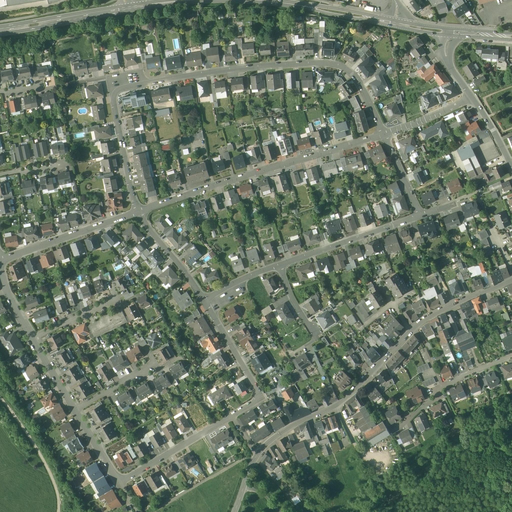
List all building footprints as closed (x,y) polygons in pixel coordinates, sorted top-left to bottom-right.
[(412,0),(411,0),(409,0),(410,2),(417,11),(425,5),(420,0),(412,0)] [(440,4),(437,5),(439,14),(448,11),(446,3),(440,4)] [(469,10),(464,3),(459,6),(464,13),(469,10)] [(464,13),(459,6),(454,10),(459,17),(464,13)] [(419,37),(416,37),(409,42),(415,49),(415,50),(420,46),(423,44),(419,37)] [(323,41),(322,45),(322,54),(334,55),(335,42),(323,41)] [(288,42),(277,42),(278,56),(289,55),(288,43),(288,42)] [(253,43),(242,44),(242,48),(243,55),(254,53),(253,43)] [(304,44),(296,45),(296,55),(305,54),(304,44)] [(313,44),(304,44),(305,54),(313,54),(313,44)] [(270,45),(260,46),(261,55),(271,54),(270,46),(270,45)] [(235,46),(228,47),(228,51),(226,51),(227,61),(237,60),(236,49),(236,46),(235,46)] [(420,46),(415,50),(415,49),(412,52),(418,61),(424,57),(426,55),(420,46)] [(218,47),(206,49),(208,58),(204,59),(205,60),(211,59),(212,63),(220,62),(218,47)] [(357,53),(347,48),(342,57),(352,62),(357,53)] [(501,52),(498,52),(498,50),(482,49),(482,53),(481,58),(497,59),(497,60),(504,61),(505,53),(501,52)] [(117,52),(111,54),(112,59),(107,60),(108,65),(109,69),(111,69),(112,69),(113,69),(119,67),(117,58),(118,58),(117,52)] [(200,52),(186,54),(187,58),(188,65),(188,66),(202,64),(202,61),(200,53),(200,52)] [(361,58),(360,58),(363,62),(369,57),(365,53),(364,54),(361,58)] [(135,54),(124,56),(126,66),(137,64),(136,56),(135,54)] [(159,56),(147,59),(147,61),(148,69),(161,67),(160,64),(159,56)] [(180,56),(166,58),(167,64),(168,70),(182,68),(182,67),(180,60),(180,56)] [(363,62),(358,66),(367,77),(373,72),(374,72),(374,71),(369,65),(374,61),(370,56),(369,57),(363,62)] [(424,57),(418,61),(422,66),(423,66),(428,62),(424,57)] [(504,61),(497,60),(496,69),(505,70),(506,63),(504,63),(505,61),(504,61)] [(97,62),(87,64),(86,62),(79,63),(78,63),(79,66),(75,68),(76,73),(77,76),(89,73),(88,72),(98,70),(97,62)] [(478,74),(471,63),(463,68),(470,79),(478,74)] [(382,65),(374,71),(374,72),(373,72),(375,75),(380,71),(385,67),(382,65)] [(441,75),(434,65),(432,67),(427,71),(424,73),(425,75),(428,79),(434,75),(437,78),(441,75)] [(14,75),(12,68),(6,69),(9,81),(14,80),(15,80),(14,75)] [(9,81),(6,69),(0,71),(2,78),(3,82),(9,81)] [(324,71),(318,72),(319,77),(319,81),(319,82),(334,80),(333,73),(333,72),(324,73),(324,71)] [(312,72),(302,73),(302,86),(307,86),(308,87),(312,86),(313,86),(312,82),(312,72)] [(294,73),(286,74),(286,78),(287,78),(288,87),(295,87),(295,82),(294,81),(294,73)] [(443,73),(441,75),(437,78),(435,79),(438,83),(441,82),(448,80),(443,73)] [(279,75),(275,75),(275,74),(267,75),(268,89),(279,88),(278,86),(280,86),(280,80),(279,75)] [(261,75),(251,76),(252,89),(262,88),(262,82),(262,80),(261,75)] [(340,77),(336,84),(338,87),(344,82),(341,77),(340,77)] [(378,80),(370,83),(376,95),(386,91),(384,88),(387,86),(383,77),(378,80)] [(482,77),(474,81),(477,85),(484,80),(482,77)] [(232,80),(231,80),(232,85),(233,91),(244,89),(242,78),(232,80)] [(225,81),(215,83),(215,84),(216,93),(226,91),(225,81)] [(344,82),(338,87),(345,97),(353,91),(346,81),(344,82)] [(207,82),(197,83),(200,97),(209,95),(209,94),(207,82)] [(101,83),(95,84),(95,86),(87,87),(89,98),(97,96),(103,95),(101,83)] [(446,92),(442,94),(445,100),(458,94),(457,90),(452,85),(451,85),(444,88),(446,92)] [(191,86),(179,88),(178,86),(175,87),(176,96),(180,95),(181,100),(194,98),(191,86)] [(169,88),(152,91),(153,101),(171,97),(169,88)] [(136,92),(130,93),(131,96),(122,97),(124,109),(137,107),(137,104),(140,104),(140,106),(148,104),(145,93),(137,94),(136,92)] [(48,94),(42,95),(43,103),(44,106),(50,105),(50,104),(48,94)] [(401,94),(393,98),(395,103),(396,104),(402,102),(401,94)] [(437,96),(431,99),(429,94),(423,96),(425,101),(424,102),(427,108),(439,103),(437,96)] [(36,99),(36,96),(30,97),(32,108),(38,107),(38,105),(36,99)] [(354,96),(349,99),(354,110),(360,107),(354,96)] [(30,97),(24,98),(26,109),(32,108),(30,97)] [(18,100),(14,101),(10,101),(12,112),(19,110),(20,110),(19,105),(18,100)] [(395,103),(384,108),(389,120),(401,114),(396,104),(395,103)] [(97,105),(94,106),(96,116),(94,116),(95,120),(105,118),(102,104),(97,105)] [(169,108),(152,111),(153,117),(170,114),(169,108)] [(355,112),(354,113),(360,132),(369,129),(363,110),(362,111),(355,112)] [(468,110),(459,115),(462,121),(462,122),(467,119),(472,116),(468,110)] [(141,116),(127,119),(130,129),(136,128),(140,127),(139,123),(143,122),(141,116)] [(345,122),(336,125),(338,132),(334,133),(336,139),(346,136),(344,130),(347,129),(345,122)] [(435,126),(424,131),(427,137),(438,132),(440,135),(443,134),(444,137),(449,134),(445,127),(444,128),(441,122),(435,125),(435,126)] [(461,126),(463,131),(467,128),(467,127),(470,125),(468,122),(461,126)] [(470,125),(467,127),(467,128),(471,134),(471,135),(480,130),(476,122),(470,125)] [(100,128),(96,129),(96,130),(98,138),(111,136),(110,128),(107,128),(107,126),(100,128)] [(314,132),(313,132),(315,137),(317,145),(327,142),(324,129),(314,132)] [(138,136),(130,138),(132,146),(136,145),(140,144),(142,144),(140,136),(138,136)] [(412,136),(399,142),(404,154),(403,152),(408,150),(407,148),(411,146),(413,150),(418,148),(412,136)] [(289,138),(285,140),(284,139),(278,141),(279,145),(282,155),(293,152),(291,147),(289,138)] [(297,141),(296,141),(297,144),(299,150),(311,147),(308,138),(297,141)] [(478,140),(470,144),(472,148),(480,145),(478,140)] [(46,146),(45,142),(39,143),(42,155),(47,154),(46,146)] [(113,142),(103,144),(105,154),(115,152),(113,142)] [(33,144),(34,148),(36,157),(42,155),(39,143),(33,144)] [(274,147),(273,144),(263,147),(265,152),(267,159),(267,160),(276,157),(274,147)] [(470,144),(457,150),(462,160),(475,154),(472,148),(470,144)] [(27,145),(21,146),(24,159),(30,158),(28,149),(27,145)] [(381,145),(369,151),(369,152),(371,156),(374,163),(386,158),(384,154),(385,154),(381,145)] [(16,147),(16,152),(18,160),(24,159),(21,146),(16,147)] [(257,148),(251,150),(253,156),(250,157),(251,163),(252,164),(261,161),(259,154),(258,148),(257,148)] [(137,154),(134,155),(135,161),(146,159),(145,152),(143,153),(137,154)] [(360,154),(345,159),(349,171),(363,166),(360,154)] [(475,154),(462,160),(463,162),(466,169),(467,172),(480,166),(475,154)] [(242,155),(233,157),(236,169),(246,166),(242,155)] [(345,157),(340,158),(341,160),(342,166),(344,172),(349,171),(345,159),(345,157)] [(116,158),(102,160),(103,166),(105,166),(106,171),(106,172),(112,170),(118,169),(116,158)] [(146,159),(135,161),(136,167),(137,167),(148,165),(146,159)] [(222,160),(212,163),(214,172),(225,169),(222,160)] [(334,162),(322,165),(325,177),(330,175),(330,177),(331,176),(331,175),(337,173),(336,168),(334,162)] [(205,163),(195,165),(199,180),(210,177),(205,163)] [(148,165),(137,167),(139,174),(150,171),(148,165)] [(195,165),(184,169),(188,183),(199,180),(195,165)] [(500,165),(496,167),(496,166),(491,167),(493,171),(495,176),(496,178),(504,174),(500,165)] [(480,166),(467,172),(472,182),(484,176),(485,176),(483,172),(480,166)] [(316,167),(307,170),(310,181),(319,179),(316,167)] [(491,167),(483,172),(485,176),(484,176),(488,183),(496,178),(495,176),(490,178),(488,174),(493,171),(491,167)] [(150,171),(139,174),(140,180),(141,180),(151,177),(150,171)] [(297,171),(290,173),(294,185),(301,183),(299,179),(298,173),(297,171)] [(414,174),(418,184),(426,181),(422,171),(414,174)] [(179,174),(178,173),(168,175),(172,187),(182,184),(181,179),(179,174)] [(284,174),(274,177),(278,190),(288,187),(286,179),(284,174)] [(113,177),(105,179),(105,183),(105,184),(106,184),(107,192),(109,191),(119,189),(116,176),(113,177)] [(48,188),(46,179),(46,177),(40,178),(41,184),(42,189),(48,188)] [(151,177),(141,180),(142,186),(153,183),(152,177),(151,177)] [(53,183),(52,178),(46,179),(48,188),(48,190),(54,189),(53,183)] [(35,186),(34,179),(28,181),(31,193),(36,192),(36,191),(35,186)] [(265,180),(264,179),(263,180),(259,181),(261,186),(262,191),(270,189),(269,186),(267,179),(265,180)] [(458,179),(453,181),(453,183),(450,184),(452,188),(450,189),(452,192),(462,188),(458,179)] [(28,181),(22,182),(24,189),(25,194),(31,193),(28,181)] [(401,192),(396,181),(387,185),(389,189),(392,188),(395,194),(401,192)] [(508,181),(501,184),(503,189),(504,190),(503,190),(503,191),(509,189),(511,188),(508,181)] [(153,183),(142,186),(143,192),(144,192),(147,192),(150,191),(153,190),(155,190),(153,183)] [(248,187),(245,186),(240,187),(240,188),(242,194),(242,195),(242,196),(245,195),(245,196),(249,195),(249,194),(252,193),(253,193),(252,190),(251,185),(248,186),(248,187)] [(233,189),(225,192),(227,199),(228,204),(235,202),(236,201),(234,194),(235,194),(233,189)] [(443,191),(437,194),(440,200),(446,197),(443,191)] [(121,193),(115,194),(115,197),(111,198),(108,199),(110,206),(111,206),(112,211),(123,208),(122,203),(120,203),(119,199),(122,198),(121,193)] [(432,193),(428,194),(428,193),(422,196),(422,195),(421,195),(426,205),(426,204),(428,202),(429,203),(435,200),(433,197),(434,197),(432,193)] [(219,196),(217,196),(211,198),(215,209),(216,209),(217,209),(218,208),(220,207),(221,209),(223,208),(221,201),(221,199),(219,196)] [(402,196),(394,199),(399,214),(409,210),(403,196),(402,196)] [(204,201),(201,202),(201,201),(197,203),(198,204),(195,205),(194,205),(196,210),(197,210),(199,214),(201,213),(202,215),(207,214),(205,207),(207,207),(205,201),(204,201)] [(475,201),(471,203),(470,204),(469,205),(473,215),(479,213),(475,201)] [(384,203),(374,207),(378,218),(388,214),(385,205),(384,203)] [(471,203),(462,206),(465,214),(466,217),(467,220),(474,218),(473,215),(469,205),(470,204),(471,203)] [(96,206),(91,206),(91,205),(86,206),(84,210),(84,211),(86,218),(87,220),(91,219),(91,220),(95,219),(94,218),(96,218),(98,216),(97,215),(101,214),(100,206),(96,207),(96,206)] [(10,206),(0,207),(0,210),(1,214),(6,213),(11,212),(10,206)] [(367,212),(358,215),(362,227),(371,224),(367,212)] [(505,218),(503,213),(501,214),(500,213),(495,216),(497,221),(498,221),(500,228),(509,224),(507,217),(505,218)] [(76,214),(67,216),(69,227),(78,225),(76,214)] [(449,216),(444,217),(447,227),(454,225),(454,224),(460,222),(458,218),(457,217),(456,214),(449,216)] [(67,216),(58,217),(58,218),(59,221),(58,222),(58,226),(60,226),(61,230),(70,228),(69,227),(67,216)] [(352,216),(343,219),(344,223),(345,223),(348,232),(356,229),(352,216)] [(170,226),(161,217),(155,223),(163,232),(170,226)] [(331,222),(326,223),(330,234),(340,230),(338,223),(337,220),(336,220),(331,222)] [(428,225),(423,227),(422,225),(418,227),(420,231),(422,238),(422,236),(428,233),(428,232),(430,231),(432,238),(438,236),(435,229),(436,229),(433,221),(428,223),(428,225)] [(42,226),(43,232),(44,235),(54,233),(52,224),(42,226)] [(143,236),(133,225),(121,235),(126,240),(132,236),(137,242),(143,236)] [(170,226),(163,232),(165,234),(173,228),(171,225),(170,226)] [(34,226),(24,228),(26,236),(27,241),(38,239),(37,233),(37,231),(35,231),(34,226)] [(173,228),(165,234),(167,237),(173,232),(173,228)] [(408,230),(401,232),(404,242),(411,240),(410,236),(408,230)] [(486,230),(479,234),(482,239),(486,237),(489,236),(486,230)] [(111,232),(110,231),(109,231),(107,233),(106,233),(104,235),(108,239),(112,244),(114,242),(115,242),(118,240),(116,238),(111,232)] [(317,234),(311,236),(310,231),(304,233),(308,246),(320,242),(320,241),(317,235),(317,234)] [(420,231),(414,233),(414,234),(416,240),(422,238),(420,231)] [(181,240),(173,232),(167,237),(178,249),(187,241),(184,237),(181,240)] [(395,235),(390,237),(390,236),(385,238),(387,245),(385,246),(388,254),(400,249),(395,235)] [(16,236),(5,238),(7,247),(18,245),(16,236)] [(96,236),(87,239),(86,241),(89,248),(90,249),(95,247),(96,248),(99,247),(96,236)] [(482,239),(480,240),(482,246),(488,244),(486,237),(482,239)] [(138,245),(136,246),(141,251),(145,247),(149,245),(148,243),(148,242),(147,241),(145,241),(144,239),(138,245)] [(298,239),(287,243),(290,251),(301,248),(298,239)] [(377,240),(371,242),(375,253),(381,250),(377,240)] [(78,242),(71,245),(75,255),(77,254),(79,256),(81,253),(83,252),(81,245),(80,243),(78,242)] [(106,242),(100,244),(102,250),(110,247),(106,242)] [(278,256),(273,242),(265,245),(268,254),(264,256),(266,260),(278,256)] [(371,242),(365,245),(366,248),(369,255),(375,253),(371,242)] [(65,247),(58,249),(58,250),(59,250),(61,258),(61,259),(68,257),(65,247)] [(145,247),(141,251),(139,253),(140,256),(143,254),(147,250),(145,247)] [(359,247),(349,250),(351,256),(352,260),(353,260),(358,258),(363,256),(359,247)] [(191,252),(185,257),(190,264),(195,260),(201,255),(196,248),(191,252)] [(147,250),(143,254),(146,258),(148,257),(152,253),(151,253),(148,249),(147,250)] [(254,249),(246,252),(251,264),(260,261),(257,254),(256,249),(254,249)] [(164,260),(155,250),(151,253),(152,253),(148,257),(156,266),(158,265),(164,260)] [(50,253),(42,256),(43,259),(46,266),(54,263),(52,258),(50,253)] [(343,253),(334,256),(338,269),(345,267),(342,258),(345,257),(343,253)] [(353,261),(353,260),(352,260),(351,256),(348,257),(350,263),(352,269),(357,268),(354,261),(353,261)] [(328,258),(317,262),(319,268),(319,269),(320,270),(325,268),(326,270),(325,270),(326,273),(333,271),(328,258)] [(34,259),(27,261),(30,272),(37,269),(38,269),(36,264),(34,259)] [(241,259),(231,262),(235,272),(244,269),(241,259)] [(464,260),(459,262),(459,261),(456,262),(459,269),(467,266),(464,260)] [(310,264),(296,269),(300,281),(307,279),(306,279),(305,274),(313,271),(310,264)] [(479,266),(468,270),(469,271),(471,277),(484,272),(481,264),(478,265),(479,266)] [(17,265),(10,267),(11,271),(10,272),(11,274),(13,275),(15,279),(21,277),(21,276),(18,266),(17,265)] [(155,266),(153,268),(154,268),(151,271),(153,273),(159,268),(159,267),(158,267),(159,266),(158,265),(156,266),(156,267),(155,266)] [(507,267),(500,270),(503,278),(510,276),(507,267)] [(159,268),(153,273),(155,276),(162,271),(159,268)] [(170,268),(159,277),(165,283),(168,281),(171,285),(179,279),(170,268)] [(208,274),(207,269),(204,270),(200,271),(200,272),(204,283),(219,278),(217,271),(208,274)] [(500,270),(493,273),(494,273),(496,281),(503,278),(500,270)] [(469,271),(461,274),(464,280),(471,277),(469,271)] [(400,280),(396,273),(384,281),(388,287),(390,286),(397,297),(408,291),(406,288),(406,287),(401,279),(400,280)] [(494,273),(487,276),(488,278),(487,279),(488,281),(489,280),(491,286),(497,283),(496,281),(494,273)] [(117,279),(115,280),(114,281),(114,280),(113,281),(112,282),(113,283),(113,284),(115,287),(117,286),(127,281),(124,276),(118,279),(117,279)] [(435,276),(427,280),(430,287),(436,284),(439,283),(436,278),(435,276)] [(272,277),(265,281),(268,287),(270,291),(271,291),(274,290),(273,288),(277,286),(272,277)] [(474,281),(473,281),(476,289),(483,286),(484,286),(483,284),(480,278),(474,281)] [(101,279),(94,282),(98,292),(105,290),(103,284),(101,279)] [(127,281),(117,286),(118,289),(118,290),(119,291),(120,291),(121,291),(121,290),(122,289),(123,290),(125,289),(125,288),(131,285),(129,280),(127,281)] [(460,291),(461,293),(465,291),(461,283),(460,280),(457,282),(460,291)] [(168,281),(165,283),(165,284),(163,286),(166,290),(171,285),(168,281)] [(457,282),(449,285),(453,294),(460,291),(457,282)] [(376,291),(371,283),(367,286),(372,294),(376,291)] [(88,286),(81,288),(82,291),(84,298),(91,295),(88,286)] [(434,286),(430,288),(423,291),(426,295),(428,299),(429,298),(429,299),(433,297),(437,295),(436,291),(434,286)] [(372,294),(368,296),(370,301),(375,308),(384,302),(377,290),(376,291),(372,294)] [(75,292),(71,293),(70,293),(68,293),(68,294),(67,294),(71,305),(79,302),(76,294),(75,292)] [(182,296),(180,293),(178,293),(173,296),(180,307),(185,304),(187,308),(194,303),(187,292),(182,296)] [(441,304),(449,301),(445,292),(439,294),(437,295),(439,299),(441,304)] [(145,296),(137,300),(142,308),(150,304),(145,296)] [(479,296),(472,300),(476,309),(477,312),(481,311),(479,304),(478,303),(481,301),(479,296)] [(27,300),(26,301),(28,308),(38,304),(36,297),(33,298),(27,300)] [(497,297),(487,300),(488,301),(490,308),(491,309),(500,305),(497,297)] [(428,299),(423,302),(429,312),(435,308),(434,308),(432,304),(429,299),(429,298),(428,299)] [(63,299),(55,302),(59,312),(66,310),(65,305),(63,299)] [(312,300),(305,305),(311,314),(320,308),(315,300),(314,299),(312,300)] [(421,300),(411,305),(416,313),(416,314),(420,312),(420,310),(425,308),(423,302),(421,300)] [(350,303),(348,301),(346,303),(351,310),(356,306),(352,301),(350,303)] [(370,301),(366,303),(370,310),(375,308),(370,301)] [(466,302),(460,305),(461,305),(460,305),(462,309),(463,312),(468,310),(471,308),(468,301),(467,301),(466,302)] [(362,304),(360,302),(356,306),(365,319),(369,315),(368,313),(362,304)] [(365,302),(362,304),(368,313),(371,311),(370,310),(366,303),(365,302)] [(284,303),(275,309),(285,324),(294,318),(288,309),(288,310),(284,303)] [(135,304),(125,309),(128,316),(130,320),(131,320),(141,315),(135,304)] [(269,305),(261,311),(264,316),(273,311),(269,305)] [(46,308),(42,310),(43,314),(41,314),(42,317),(44,316),(46,320),(50,319),(46,308)] [(239,317),(233,308),(225,313),(231,322),(239,317)] [(109,314),(102,318),(102,319),(95,323),(97,325),(101,334),(127,321),(125,317),(121,309),(110,315),(109,314)] [(197,309),(192,312),(195,317),(200,314),(197,309)] [(462,309),(457,310),(461,320),(465,318),(466,318),(464,315),(463,312),(462,309)] [(470,312),(464,315),(466,318),(471,316),(471,317),(475,316),(477,315),(478,314),(477,312),(476,309),(470,312)] [(42,310),(33,313),(37,323),(46,320),(44,316),(42,317),(41,314),(43,314),(42,310)] [(324,313),(317,317),(324,329),(333,323),(329,317),(331,316),(328,312),(327,310),(324,313)] [(412,316),(408,311),(403,313),(410,324),(415,321),(414,321),(418,318),(416,314),(416,313),(412,316)] [(454,312),(447,315),(450,322),(453,321),(457,320),(454,312)] [(507,312),(502,314),(505,322),(510,320),(507,312)] [(445,313),(440,315),(443,323),(445,322),(448,320),(445,313)] [(352,316),(347,319),(351,326),(353,324),(354,323),(354,322),(356,321),(352,316)] [(195,321),(194,322),(194,321),(193,322),(190,324),(198,336),(201,334),(201,335),(206,332),(210,329),(202,317),(195,321)] [(437,317),(428,322),(429,323),(432,328),(436,326),(440,324),(437,317)] [(395,318),(383,330),(386,333),(392,338),(393,339),(399,333),(398,331),(403,326),(395,318)] [(471,331),(465,318),(461,320),(465,329),(458,332),(453,321),(450,322),(456,337),(471,331)] [(95,323),(89,326),(95,337),(101,334),(97,325),(95,323)] [(432,328),(429,323),(424,326),(421,328),(426,336),(434,333),(434,331),(432,328)] [(85,324),(72,330),(78,343),(85,339),(83,335),(88,333),(89,332),(86,327),(85,324)] [(95,337),(89,326),(86,327),(89,332),(88,333),(91,339),(95,337)] [(447,327),(443,330),(446,338),(454,334),(451,326),(447,327)] [(246,330),(245,331),(244,329),(239,332),(238,333),(239,335),(238,336),(241,340),(250,335),(250,334),(249,331),(246,330)] [(6,331),(0,334),(0,338),(2,342),(5,340),(5,339),(9,337),(6,331)] [(471,331),(456,337),(459,346),(464,344),(470,342),(475,340),(471,331)] [(18,340),(15,333),(14,334),(12,334),(12,335),(9,337),(5,339),(5,340),(7,343),(6,344),(6,346),(8,349),(9,350),(11,353),(15,351),(17,351),(19,350),(19,348),(22,346),(20,342),(19,342),(18,341),(18,340)] [(54,335),(53,335),(52,335),(51,337),(50,337),(47,339),(50,344),(61,339),(58,333),(54,335)] [(156,333),(153,335),(152,334),(150,334),(149,335),(149,336),(149,337),(147,339),(152,348),(155,346),(158,344),(161,342),(156,333)] [(440,334),(437,335),(440,344),(447,342),(443,333),(440,334)] [(209,337),(201,342),(204,347),(207,345),(211,352),(217,349),(221,347),(221,346),(214,334),(209,337)] [(250,335),(241,340),(240,341),(242,345),(244,345),(245,347),(246,346),(246,347),(248,348),(248,349),(248,350),(253,346),(255,349),(259,347),(259,346),(256,341),(253,343),(251,343),(251,342),(250,340),(251,340),(251,338),(250,335)] [(384,335),(379,339),(388,349),(393,344),(389,340),(384,335)] [(414,335),(408,341),(414,347),(420,341),(418,339),(419,338),(417,336),(416,337),(414,335)] [(141,346),(147,343),(143,336),(137,339),(141,346)] [(370,336),(366,339),(367,341),(369,344),(372,347),(376,343),(376,342),(371,337),(370,336)] [(511,347),(507,336),(502,338),(503,341),(506,349),(507,350),(511,347)] [(324,337),(321,338),(326,347),(329,345),(324,337)] [(61,339),(50,344),(53,349),(57,347),(58,348),(59,347),(60,346),(64,344),(61,339)] [(414,347),(408,341),(402,347),(408,353),(414,347)] [(451,353),(447,342),(440,344),(448,362),(454,359),(451,352),(451,353)] [(354,352),(350,345),(345,349),(350,355),(353,353),(354,352)] [(140,350),(137,346),(136,347),(132,350),(138,359),(143,356),(140,350)] [(162,349),(156,352),(159,357),(169,351),(166,347),(162,349)] [(372,347),(367,351),(365,353),(373,363),(380,356),(372,347)] [(313,349),(307,352),(312,359),(313,361),(318,359),(313,349)] [(466,350),(461,351),(465,361),(471,359),(467,349),(466,350)] [(57,356),(56,356),(59,361),(69,355),(66,350),(65,351),(57,356)] [(138,359),(132,350),(127,353),(132,362),(138,359)] [(405,357),(398,350),(392,357),(399,363),(405,357)] [(122,351),(118,354),(120,357),(121,356),(124,361),(127,359),(122,351)] [(169,351),(159,357),(162,362),(168,358),(172,356),(171,356),(169,351)] [(443,352),(434,356),(436,360),(445,356),(443,352)] [(31,361),(26,353),(15,360),(17,363),(17,364),(19,368),(25,365),(31,361)] [(232,364),(225,353),(222,354),(217,357),(218,358),(224,368),(232,364)] [(252,360),(251,360),(257,370),(260,368),(261,369),(265,366),(266,367),(270,365),(263,353),(257,357),(252,360)] [(305,353),(296,359),(298,363),(300,366),(301,366),(309,361),(305,353)] [(353,353),(350,355),(346,358),(344,359),(347,363),(350,361),(354,367),(358,365),(359,366),(362,364),(361,362),(357,357),(359,356),(357,354),(356,355),(354,356),(353,353)] [(373,363),(366,353),(363,355),(366,359),(365,360),(369,366),(373,363)] [(69,355),(59,361),(62,366),(67,363),(72,360),(69,355)] [(124,361),(121,356),(120,357),(117,359),(122,368),(127,365),(124,361)] [(399,363),(392,357),(386,363),(393,369),(399,363)] [(122,368),(117,359),(114,361),(112,362),(118,371),(122,368)] [(109,362),(103,365),(104,367),(105,366),(108,370),(112,368),(110,363),(109,362)] [(181,362),(180,363),(175,366),(181,375),(184,374),(184,372),(186,371),(185,368),(181,362)] [(300,366),(298,363),(294,365),(297,369),(301,375),(305,373),(301,366),(300,366)] [(428,363),(416,368),(419,373),(430,369),(428,363)] [(511,363),(506,365),(505,365),(501,366),(502,370),(503,370),(503,372),(505,376),(511,374),(511,363)] [(448,364),(445,366),(444,366),(441,367),(440,368),(444,378),(452,374),(448,364)] [(72,367),(65,371),(69,377),(78,371),(76,367),(75,365),(72,367)] [(105,366),(104,367),(99,369),(101,374),(100,374),(102,377),(103,377),(105,381),(108,379),(109,379),(111,378),(109,373),(108,370),(105,366)] [(175,366),(170,368),(171,369),(170,370),(174,377),(175,378),(177,376),(179,377),(181,375),(175,366)] [(39,374),(34,367),(33,368),(26,372),(27,372),(31,379),(39,374)] [(297,369),(290,374),(295,383),(304,380),(301,375),(297,369)] [(78,371),(69,377),(72,382),(78,378),(82,376),(81,375),(78,371)] [(339,375),(338,374),(336,376),(338,377),(334,380),(343,388),(351,379),(342,371),(339,375)] [(389,378),(383,371),(377,376),(382,383),(389,378)] [(494,372),(489,374),(488,373),(486,377),(489,384),(493,385),(498,383),(499,380),(499,379),(499,378),(498,377),(496,376),(494,372)] [(165,375),(164,375),(159,378),(165,387),(168,386),(168,384),(170,383),(169,380),(166,375),(165,375)] [(434,377),(422,382),(425,387),(436,383),(434,377)] [(486,377),(481,379),(484,386),(489,384),(486,377)] [(159,378),(154,381),(155,381),(153,382),(157,387),(158,390),(161,388),(162,389),(165,387),(159,378)] [(389,378),(382,383),(379,386),(381,391),(382,392),(382,393),(392,385),(389,380),(390,379),(389,378)] [(476,378),(468,381),(469,385),(468,386),(469,388),(471,389),(472,392),(480,389),(477,381),(476,378)] [(48,386),(44,379),(40,381),(35,384),(40,392),(48,386)] [(234,385),(239,393),(240,392),(245,389),(246,389),(242,381),(235,385),(234,385)] [(81,384),(75,387),(78,393),(88,387),(86,383),(85,382),(81,384)] [(147,383),(146,384),(146,383),(141,386),(147,396),(150,394),(150,393),(152,391),(152,390),(147,383)] [(367,383),(362,388),(367,394),(372,389),(367,383)] [(460,384),(449,389),(454,400),(465,395),(463,390),(460,384)] [(336,396),(331,385),(327,388),(332,398),(336,396)] [(147,396),(141,386),(136,389),(136,390),(135,390),(139,396),(140,398),(143,397),(144,397),(147,396)] [(225,386),(213,393),(215,394),(214,394),(217,397),(215,398),(218,402),(225,398),(226,399),(231,396),(225,386)] [(88,387),(78,393),(82,398),(85,396),(86,396),(87,396),(88,395),(91,393),(91,394),(94,392),(93,390),(90,391),(88,387)] [(289,387),(282,392),(286,399),(292,395),(294,394),(289,387)] [(380,392),(375,387),(372,389),(367,394),(368,395),(371,400),(372,399),(377,395),(380,393),(380,392)] [(417,387),(406,392),(408,397),(412,396),(411,393),(418,390),(417,387)] [(418,390),(411,393),(412,396),(415,403),(424,399),(424,398),(424,397),(422,396),(421,392),(420,389),(418,390)] [(134,399),(129,391),(128,392),(128,391),(122,394),(128,404),(131,402),(131,401),(134,399)] [(294,394),(292,395),(295,401),(299,398),(303,404),(305,407),(308,406),(298,392),(294,394)] [(213,393),(212,393),(213,394),(209,396),(214,404),(218,402),(215,398),(217,397),(214,394),(213,393)] [(365,406),(357,393),(348,400),(350,405),(355,402),(360,409),(365,406)] [(57,403),(52,394),(45,398),(44,398),(42,399),(42,401),(43,402),(44,402),(46,406),(51,403),(52,406),(57,403)] [(122,394),(117,397),(118,398),(117,398),(120,404),(122,407),(124,405),(126,406),(128,404),(122,394)] [(326,394),(320,397),(325,406),(334,402),(332,398),(329,399),(326,394)] [(314,397),(306,402),(311,410),(319,405),(314,397)] [(272,399),(269,401),(266,403),(271,410),(277,407),(272,399)] [(348,400),(345,403),(352,415),(356,413),(350,405),(348,400)] [(271,410),(266,403),(261,405),(260,406),(263,412),(265,414),(271,410)] [(441,403),(430,408),(434,417),(445,412),(445,411),(442,405),(441,403)] [(294,412),(290,404),(284,407),(291,421),(296,419),(295,418),(297,417),(294,412)] [(54,408),(51,410),(53,413),(62,408),(60,405),(54,408)] [(95,408),(90,411),(91,412),(90,412),(93,417),(103,412),(101,409),(100,408),(98,406),(95,408)] [(301,409),(294,412),(297,417),(295,418),(296,419),(311,413),(308,406),(305,407),(301,409)] [(352,415),(370,446),(389,434),(382,420),(376,424),(365,406),(360,409),(360,410),(356,413),(352,415)] [(66,415),(62,408),(53,413),(57,420),(66,415)] [(253,409),(244,415),(248,422),(257,416),(255,412),(253,409)] [(391,412),(388,413),(387,416),(391,423),(391,422),(400,418),(396,409),(394,409),(391,410),(391,412)] [(103,412),(93,417),(96,422),(97,422),(97,423),(103,420),(105,418),(104,416),(105,414),(103,412)] [(420,417),(416,419),(418,424),(416,425),(418,430),(429,425),(427,421),(424,414),(420,416),(420,417)] [(183,415),(175,419),(180,427),(182,431),(190,427),(185,419),(183,415)] [(244,415),(243,415),(239,417),(245,428),(250,425),(248,422),(244,415)] [(338,426),(334,415),(328,418),(332,428),(338,426)] [(272,422),(272,423),(274,426),(276,429),(284,424),(280,417),(272,422)] [(332,428),(328,418),(322,420),(325,430),(332,428)] [(322,420),(315,422),(320,435),(326,432),(325,430),(322,420)] [(307,421),(298,425),(301,431),(303,429),(304,431),(310,429),(307,421)] [(69,423),(65,425),(64,425),(62,426),(62,427),(61,428),(65,435),(72,431),(74,430),(69,423)] [(162,428),(162,429),(163,431),(169,440),(177,435),(170,423),(162,428)] [(106,425),(99,429),(99,430),(99,431),(102,436),(111,430),(110,427),(108,427),(107,424),(106,425)] [(265,424),(250,435),(255,442),(262,438),(264,436),(270,432),(265,424)] [(158,427),(153,430),(155,434),(157,433),(160,437),(162,435),(161,432),(158,427)] [(227,429),(221,433),(217,435),(211,439),(214,443),(217,448),(227,442),(233,439),(230,433),(227,429)] [(310,429),(304,431),(304,432),(308,443),(315,440),(313,435),(310,429)] [(111,430),(102,436),(105,441),(105,440),(106,441),(111,438),(114,436),(113,434),(113,432),(111,430)] [(408,430),(399,434),(403,442),(408,440),(409,440),(412,439),(408,430)] [(160,437),(157,433),(155,434),(150,437),(156,447),(163,443),(160,437)] [(292,434),(288,436),(290,440),(292,446),(297,444),(292,434)] [(68,439),(67,439),(69,443),(77,438),(74,435),(68,439)] [(69,443),(67,444),(73,453),(78,450),(83,448),(83,447),(78,438),(77,438),(69,443)] [(145,438),(141,440),(143,443),(146,447),(149,445),(145,438)] [(287,442),(284,438),(277,441),(281,447),(283,451),(290,447),(287,442)] [(297,444),(292,446),(293,446),(296,454),(306,448),(303,441),(297,444)] [(143,443),(139,446),(139,445),(135,447),(140,457),(148,452),(146,447),(143,443)] [(217,448),(214,443),(210,445),(215,453),(218,451),(217,448)] [(275,451),(272,446),(268,449),(274,458),(278,455),(275,451)] [(281,447),(275,451),(278,455),(282,462),(288,459),(283,451),(281,447)] [(309,454),(306,448),(296,454),(298,459),(306,456),(309,454)] [(136,456),(132,449),(128,451),(133,458),(136,456)] [(93,460),(88,451),(84,454),(79,457),(84,465),(93,460)] [(127,451),(123,454),(122,451),(116,454),(118,457),(114,459),(120,469),(124,466),(122,462),(126,459),(128,463),(133,461),(127,451)] [(190,457),(188,453),(178,459),(178,460),(182,467),(186,465),(187,467),(194,463),(193,462),(190,457)] [(179,469),(175,462),(171,464),(176,472),(179,470),(179,469)] [(95,463),(86,468),(88,471),(96,466),(95,463)] [(171,464),(171,463),(163,468),(165,472),(165,474),(166,476),(168,476),(168,477),(176,472),(171,464)] [(101,473),(96,466),(88,471),(92,478),(101,473)] [(279,466),(274,469),(278,475),(283,472),(279,466)] [(155,472),(146,478),(154,490),(162,485),(161,483),(162,483),(159,479),(155,472)] [(101,473),(92,478),(94,482),(103,476),(101,473)] [(103,476),(94,482),(96,485),(105,480),(103,476)] [(144,479),(132,486),(139,497),(143,494),(143,493),(147,491),(146,489),(142,482),(145,481),(144,479)] [(109,487),(105,480),(96,485),(100,492),(109,487)] [(109,487),(100,492),(97,494),(99,497),(111,490),(109,487)] [(111,490),(99,497),(101,500),(105,498),(105,497),(113,492),(112,490),(111,490)] [(120,503),(113,492),(105,497),(105,498),(112,508),(116,506),(120,503)] [(297,495),(292,498),(295,504),(300,501),(297,495)]
